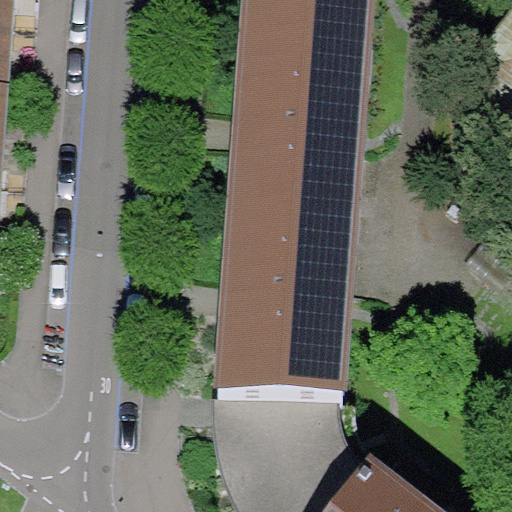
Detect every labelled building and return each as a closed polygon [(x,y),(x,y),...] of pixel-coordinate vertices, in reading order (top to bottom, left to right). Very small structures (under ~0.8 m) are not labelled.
[(0,0),(0,30),(6,31),(8,9),(8,0),(0,0)] [(370,0),(249,0),(246,55),(366,64),(370,0)] [(511,27),(489,57),(509,72),(484,104),(511,126),(511,27)] [(234,220),(354,229),(366,64),(246,55),(238,164),(234,220)] [(225,339),(220,406),(226,406),(332,414),(340,415),(354,229),(234,220),(225,339)] [(241,511),(350,511),(366,492),(354,481),(342,463),(336,447),(332,428),(332,414),(226,406),(225,423),(219,423),(222,454),(232,487),(238,507),(241,511)] [(396,511),(368,490),(366,492),(350,511),(396,511)]
